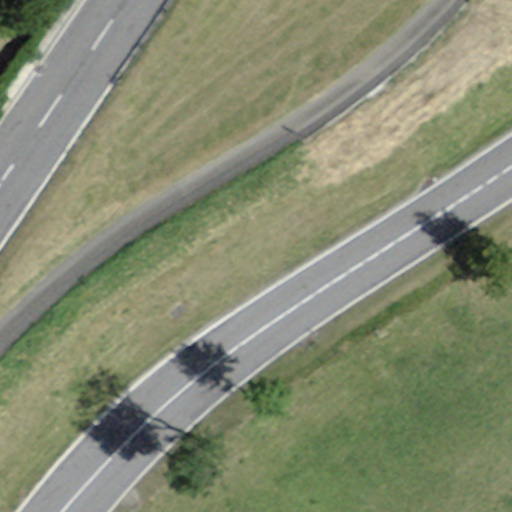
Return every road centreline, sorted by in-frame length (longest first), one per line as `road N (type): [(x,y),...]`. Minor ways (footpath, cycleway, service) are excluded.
road 1 (secondary): [(62,511),(145,423),(220,359),(511,164)]
road 2 (residential): [(454,0),(326,108),(152,211),(46,292),(0,340)]
road 3 (secondary): [(129,0),(0,185)]
